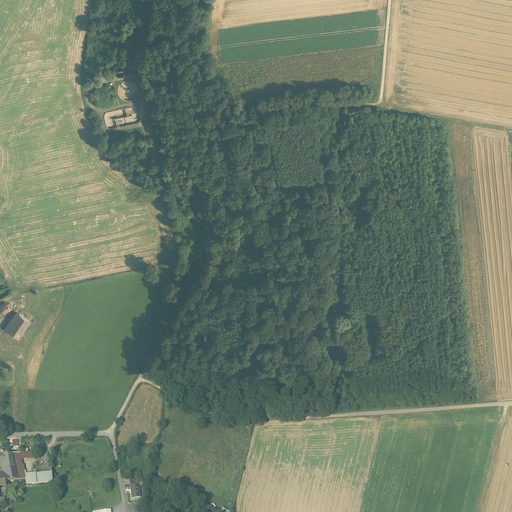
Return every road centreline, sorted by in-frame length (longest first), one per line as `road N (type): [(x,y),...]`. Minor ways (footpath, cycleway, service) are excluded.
road 1 (track): [(511,403),(230,419),(140,378)]
road 2 (track): [(334,206),(337,109),(344,102),(378,104),(389,0)]
road 3 (track): [(511,129),(378,104)]
